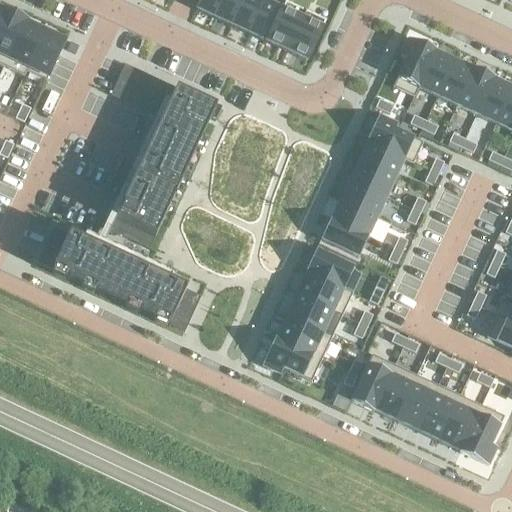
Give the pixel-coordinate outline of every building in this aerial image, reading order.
[(201,0),(196,11),(214,20),(223,0),(201,0)] [(223,0),(214,20),(231,28),(244,0),(223,0)] [(260,0),(244,0),(231,28),(249,36),(265,2),(260,0)] [(265,2),(249,36),(266,44),(282,10),(281,10),(265,2)] [(282,10),(266,44),(306,63),(325,22),(284,3),(281,10),(282,10)] [(3,13),(0,19),(0,67),(3,69),(25,23),(25,24),(26,22),(3,11),(2,13),(3,13)] [(25,23),(3,69),(24,78),(26,74),(25,73),(44,32),(25,24),(25,23)] [(409,37),(435,45),(437,38),(411,30),(409,37)] [(44,32),(25,73),(26,74),(45,83),(65,42),(44,32)] [(405,61),(392,89),(414,99),(418,90),(417,90),(434,53),(435,53),(435,52),(408,40),(399,58),(405,61)] [(70,44),(66,52),(74,56),(79,48),(70,44)] [(434,53),(417,90),(418,90),(436,99),(454,62),(435,53),(434,53)] [(454,62),(436,99),(456,108),(473,71),(472,71),(454,62)] [(161,121),(109,233),(149,251),(215,108),(125,66),(110,97),(161,121)] [(473,71),(456,108),(476,117),(493,80),(494,81),(494,80),(473,70),(472,71),(473,71)] [(493,80),(476,117),(495,126),(511,90),(511,89),(494,81),(493,80)] [(511,90),(495,126),(511,134),(511,90)] [(379,101),(375,110),(389,117),(393,108),(379,101)] [(22,106),(15,121),(24,125),(30,110),(22,106)] [(378,117),(366,144),(367,144),(367,143),(404,161),(412,165),(422,144),(395,131),(397,125),(378,117)] [(413,117),(409,126),(421,132),(425,123),(413,117)] [(425,123),(421,132),(433,137),(437,129),(425,123)] [(452,136),(448,144),(460,150),(464,141),(452,136)] [(464,141),(460,150),(472,155),(476,147),(464,141)] [(5,142),(0,152),(0,157),(7,161),(13,146),(5,142)] [(367,144),(358,163),(395,180),(404,161),(367,143),(367,144)] [(491,154),(487,162),(499,168),(503,159),(491,154)] [(511,163),(503,159),(499,168),(511,174),(511,172),(511,163)] [(435,161),(429,172),(438,176),(444,165),(435,161)] [(358,163),(349,183),(386,200),(395,180),(358,163)] [(429,172),(424,184),(432,188),(438,176),(429,172)] [(349,183),(340,202),(377,219),(386,200),(349,183)] [(417,200),(411,211),(420,215),(425,203),(417,200)] [(331,221),(331,222),(368,239),(377,219),(340,202),(331,221)] [(411,211),(406,223),(414,227),(420,215),(411,211)] [(330,220),(320,242),(358,259),(368,239),(331,222),(331,221),(330,220)] [(52,229),(36,264),(52,272),(52,270),(169,324),(169,326),(184,333),(201,298),(52,229)] [(399,239),(393,251),(401,255),(407,243),(399,239)] [(316,251),(305,275),(306,275),(306,274),(343,292),(343,291),(354,269),(316,251)] [(393,251),(387,263),(396,267),(401,255),(393,251)] [(496,252),(491,264),(499,268),(505,256),(496,252)] [(491,264),(485,276),(494,280),(499,268),(491,264)] [(306,275),(296,296),(333,313),(332,314),(341,318),(352,295),(343,291),(343,292),(306,274),(306,275)] [(375,289),(368,303),(377,307),(384,293),(375,289)] [(477,295),(471,306),(479,309),(484,298),(477,295)] [(296,296),(286,318),(323,335),(323,334),(332,314),(333,313),(296,296)] [(471,306),(466,317),(474,320),(479,309),(471,306)] [(364,313),(358,325),(367,329),(372,317),(364,313)] [(496,316),(486,339),(511,350),(511,355),(511,358),(511,357),(511,324),(505,321),(505,320),(496,316)] [(276,339),(321,361),(332,338),(323,334),(323,335),(286,318),(276,339)] [(358,325),(353,337),(361,341),(367,329),(358,325)] [(395,335),(391,344),(403,350),(407,341),(395,335)] [(275,338),(261,368),(280,376),(283,370),(311,384),(321,361),(276,339),(275,338)] [(407,341),(403,350),(415,355),(419,347),(407,341)] [(438,356),(434,364),(446,370),(450,361),(438,356)] [(372,357),(350,403),(373,414),(374,413),(373,413),(394,367),(372,357)] [(354,361),(348,373),(357,377),(363,365),(354,361)] [(450,361),(446,370),(458,375),(462,367),(450,361)] [(394,367),(373,413),(374,413),(395,423),(416,377),(394,367)] [(348,373),(343,385),(351,389),(357,377),(348,373)] [(479,375),(475,383),(489,390),(493,381),(479,375)] [(416,377),(395,423),(416,433),(438,387),(416,377)] [(438,387),(416,433),(438,443),(459,398),(438,387)] [(459,398),(438,443),(459,453),(460,453),(481,408),(459,398)] [(459,453),(459,454),(488,468),(497,449),(491,446),(504,418),(481,408),(460,453),(459,453)]
